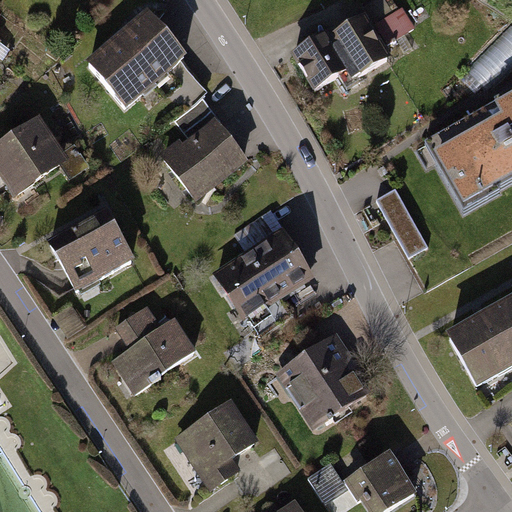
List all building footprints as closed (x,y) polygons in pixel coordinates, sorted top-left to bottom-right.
[(396,4),(291,65),(311,98),(415,37),(396,4)] [(147,14),(88,64),(109,88),(128,110),(153,88),(183,64),(187,60),(168,38),(147,14)] [(511,66),(511,26),(465,74),(467,76),(461,83),(477,96),(484,90),(487,93),(511,66)] [(0,69),(14,51),(0,40),(0,69)] [(153,88),(179,119),(203,100),(208,95),(183,64),(153,88)] [(511,182),(511,99),(423,149),(459,212),(511,182)] [(179,119),(176,122),(194,144),(218,126),(221,123),(203,100),(179,119)] [(194,144),(168,161),(196,204),(248,170),(218,126),(194,144)] [(51,133),(4,162),(30,204),(77,176),(51,133)] [(396,192),(378,202),(410,259),(428,249),(396,192)] [(113,222),(66,251),(92,294),(139,265),(113,222)] [(314,282),(283,234),(213,278),(244,326),(314,282)] [(511,312),(458,341),(490,401),(511,389),(511,312)] [(173,326),(116,364),(136,394),(193,356),(173,326)] [(345,351),(287,385),(320,438),(377,404),(345,351)] [(231,409),(180,443),(211,490),(237,473),(229,462),(255,445),(231,409)] [(391,456),(345,485),(364,511),(394,511),(418,496),(391,456)] [(314,478),(326,500),(345,490),(333,468),(314,478)] [(301,511),(295,503),(281,511),(301,511)]
